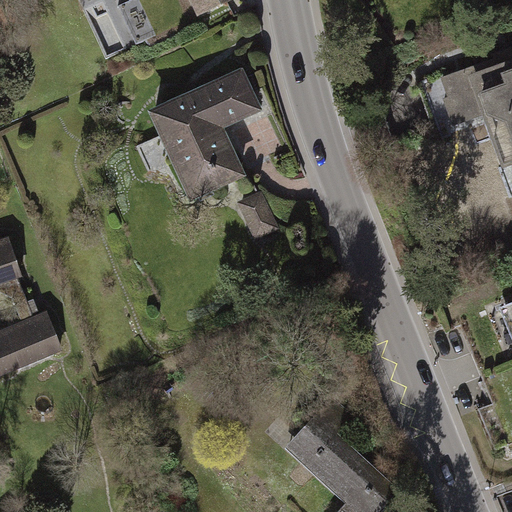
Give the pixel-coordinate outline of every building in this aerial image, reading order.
[(237,14),(231,0),(194,0),(205,27),(237,14)] [(238,62),(144,105),(187,199),(241,174),(219,125),(259,107),(238,62)] [(511,62),(427,95),(448,150),(486,135),(502,174),(511,170),(511,62)] [(234,200),(250,237),(274,227),(259,190),(234,200)] [(11,239),(0,242),(0,379),(65,352),(49,313),(0,332),(0,288),(24,279),(11,239)] [(357,420),(334,400),(286,452),(346,507),(341,511),(384,511),(402,493),(339,439),(357,420)]
